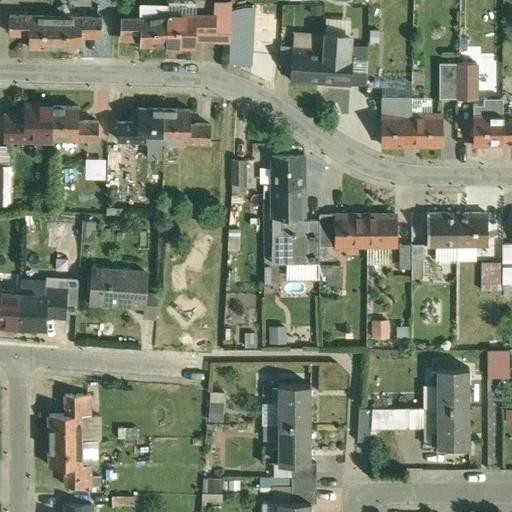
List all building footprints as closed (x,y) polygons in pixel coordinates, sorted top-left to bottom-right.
[(57,10),(11,9),(10,26),(30,27),(30,41),(56,41),(57,10)] [(103,11),(57,10),(56,41),(82,42),(82,29),(103,30),(103,11)] [(169,14),(124,13),(123,30),(143,31),(143,45),(168,45),(169,14)] [(215,15),(169,14),(168,45),(195,46),(195,33),(214,33),(215,15)] [(325,50),(297,48),(295,80),(323,82),(325,50)] [(356,52),(325,50),(323,82),(353,85),(356,52)] [(458,63),(442,63),(442,98),(458,98),(458,63)] [(478,63),(458,63),(458,98),(478,98),(478,63)] [(54,105),(28,105),(28,119),(8,118),(7,137),(53,138),(54,106),(54,105)] [(81,106),(54,106),(53,138),(99,139),(100,121),(80,120),(81,106)] [(167,108),(142,107),(141,122),(121,121),(120,138),(165,140),(167,108)] [(192,109),(167,108),(165,140),(212,141),(212,124),(192,123),(192,109)] [(443,113),(413,114),(413,146),(443,145),(443,113)] [(504,113),(475,113),(475,145),(504,145),(504,113)] [(413,114),(384,114),(383,146),(413,146),(413,114)] [(106,185),(119,185),(120,151),(106,151),(106,185)] [(306,155),(274,156),(274,185),(306,185),(306,155)] [(104,178),(105,158),(85,157),(85,178),(104,178)] [(247,183),(247,159),(233,160),(233,184),(247,183)] [(11,167),(0,167),(0,202),(10,203),(11,167)] [(306,185),(274,185),(274,215),(306,214),(306,185)] [(367,211),(340,211),(340,243),(367,244),(367,211)] [(399,211),(367,211),(367,244),(399,244),(399,211)] [(459,213),(429,214),(429,246),(459,245),(459,213)] [(488,213),(459,213),(459,245),(489,245),(488,213)] [(80,237),(79,222),(54,224),(55,239),(80,237)] [(425,244),(412,244),(412,245),(413,245),(413,258),(413,277),(425,277),(425,244)] [(504,264),(483,264),(483,290),(504,290),(504,284),(504,283),(504,264)] [(149,272),(93,268),(90,302),(109,304),(109,301),(118,302),(118,303),(129,303),(146,304),(147,304),(148,288),(149,272)] [(46,294),(21,293),(19,325),(45,327),(46,311),(66,312),(68,287),(55,286),(54,292),(46,292),(46,294)] [(160,289),(148,288),(147,304),(146,304),(145,316),(158,317),(160,289)] [(21,293),(0,291),(0,323),(19,325),(21,293)] [(371,335),(388,335),(388,319),(371,319),(371,335)] [(487,348),(487,377),(509,377),(509,348),(487,348)] [(470,367),(438,367),(438,407),(470,407),(470,367)] [(311,383),(279,383),(280,422),(311,422),(311,383)] [(222,419),(222,392),(209,391),(208,419),(222,419)] [(92,394),(66,394),(67,413),(50,413),(51,440),(83,439),(83,414),(85,414),(85,406),(92,406),(92,394)] [(406,407),(373,407),(372,427),(406,427),(406,407)] [(470,407),(438,407),(438,446),(470,446),(470,407)] [(372,414),(360,414),(358,441),(371,442),(372,427),(372,414)] [(311,422),(280,422),(280,462),(294,462),(312,462),(312,461),(311,422)] [(139,427),(119,427),(120,438),(139,438),(139,427)] [(83,439),(51,440),(51,466),(67,466),(67,485),(92,485),(92,464),(83,464),(83,439)] [(312,461),(312,462),(294,462),(295,476),(318,476),(318,461),(312,461)] [(318,476),(295,476),(295,487),(318,487),(318,476)] [(318,487),(295,487),(295,501),(312,501),(312,502),(318,502),(318,487)] [(135,495),(113,496),(113,507),(135,507),(135,495)] [(295,501),(281,501),(281,511),(312,511),(312,502),(312,501),(295,501)]
